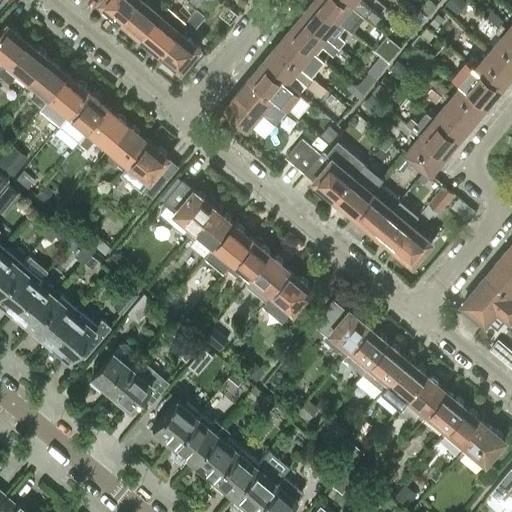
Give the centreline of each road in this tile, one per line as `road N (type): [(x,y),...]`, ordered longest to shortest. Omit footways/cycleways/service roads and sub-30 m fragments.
road 1 (residential): [(178,116),(415,316)]
road 2 (residential): [(0,395),(140,511)]
road 3 (residential): [(40,0),(178,116)]
road 4 (residential): [(268,10),(178,116)]
road 5 (residential): [(505,210),(415,316)]
road 6 (residential): [(415,316),(511,394)]
road 7 (residential): [(505,210),(472,161),(511,113)]
